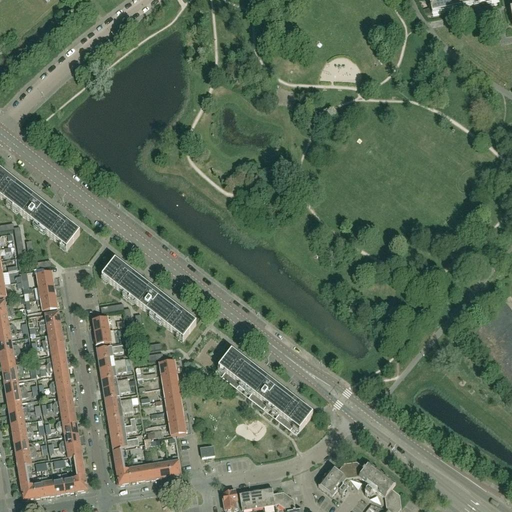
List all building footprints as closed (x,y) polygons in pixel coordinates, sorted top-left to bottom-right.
[(465,8),(463,0),(427,0),(430,10),(430,12),(431,15),(446,12),(448,12),(451,11),(455,11),(465,8)] [(463,0),(465,8),(472,7),(480,5),(482,5),(484,4),(499,1),(498,0),(463,0)] [(13,211),(25,194),(0,174),(0,199),(13,210),(13,211)] [(40,232),(40,231),(52,215),(53,215),(52,215),(26,195),(26,194),(25,194),(13,211),(14,210),(40,231),(40,232)] [(67,253),(80,236),(79,236),(52,215),(40,231),(67,252),(67,253)] [(129,301),(142,284),(141,284),(141,285),(114,264),(115,263),(114,263),(101,280),(102,280),(129,301)] [(54,288),(52,276),(36,278),(38,290),(54,288)] [(155,322),(156,322),(168,306),(169,305),(168,305),(168,306),(142,285),(142,284),(129,301),(129,302),(130,301),(156,321),(155,322)] [(56,300),(54,288),(38,290),(40,302),(56,300)] [(37,303),(38,308),(41,308),(42,314),(58,312),(56,300),(40,302),(37,303)] [(13,310),(10,308),(5,309),(4,303),(0,303),(0,314),(13,312),(13,310)] [(183,343),(196,326),(195,326),(168,306),(156,322),(183,342),(182,343),(183,343)] [(0,324),(8,323),(7,319),(12,318),(14,315),(13,312),(0,314),(0,324)] [(39,329),(60,326),(58,315),(45,317),(46,323),(41,323),(39,326),(39,329)] [(110,333),(108,321),(92,323),(94,335),(110,333)] [(16,329),(14,328),(9,328),(8,323),(0,324),(0,335),(16,332),(16,329)] [(62,336),(60,326),(39,329),(40,332),(42,333),(47,333),(48,338),(62,336)] [(0,345),(11,344),(10,338),(15,338),(17,335),(16,332),(0,335),(0,345)] [(112,345),(110,333),(94,335),(96,348),(112,345)] [(63,346),(62,336),(48,338),(49,342),(44,343),(42,346),(43,349),(63,346)] [(19,349),(17,347),(12,348),(11,344),(0,345),(0,355),(20,352),(19,349)] [(65,355),(63,346),(43,349),(43,351),(46,353),(50,352),(51,358),(65,356),(65,355)] [(112,356),(124,354),(123,348),(97,352),(98,362),(113,360),(112,356)] [(14,364),(13,358),(19,357),(20,355),(20,352),(0,355),(0,359),(1,366),(14,364)] [(246,391),(258,375),(231,355),(232,354),(231,354),(218,370),(219,371),(246,391)] [(46,369),(66,366),(65,359),(66,358),(65,356),(51,358),(53,365),(48,366),(46,369)] [(130,361),(125,362),(113,364),(113,360),(98,362),(100,372),(131,367),(130,361)] [(23,372),(23,369),(20,367),(15,368),(14,364),(1,366),(3,376),(23,372)] [(177,376),(175,364),(159,367),(161,379),(177,376)] [(66,366),(46,369),(47,374),(49,376),(54,375),(55,378),(68,376),(66,366)] [(115,376),(127,374),(132,374),(131,367),(100,372),(101,382),(116,380),(115,376)] [(18,384),(17,378),(22,377),(24,375),(23,372),(3,376),(4,384),(4,386),(18,384)] [(273,412),(285,396),(259,376),(259,375),(258,375),(246,391),(245,392),(246,392),(273,412)] [(70,386),(68,376),(55,378),(56,385),(51,385),(49,388),(49,389),(70,386)] [(179,388),(177,376),(161,379),(163,391),(179,388)] [(135,383),(128,383),(128,382),(117,383),(116,380),(101,382),(103,392),(129,388),(135,387),(135,383)] [(19,391),(18,384),(4,386),(4,389),(5,389),(6,396),(26,393),(26,392),(24,390),(19,391)] [(71,396),(70,386),(49,389),(50,393),(53,395),(58,395),(58,398),(71,396)] [(119,396),(130,394),(129,388),(103,392),(105,402),(119,400),(119,396)] [(181,400),(179,388),(163,391),(165,403),(181,400)] [(26,400),(27,398),(26,393),(6,396),(8,406),(21,404),(20,401),(26,400)] [(73,406),(71,396),(58,398),(59,404),(55,405),(52,408),(53,409),(73,406)] [(300,434),(313,417),(312,417),(286,397),(286,396),(285,396),(273,412),(272,413),(273,413),(299,433),(300,434)] [(132,408),(131,402),(120,403),(119,400),(105,402),(106,412),(132,408)] [(183,412),(181,400),(165,403),(167,414),(183,412)] [(22,410),(21,404),(8,406),(9,416),(30,413),(29,411),(27,410),(22,410)] [(75,416),(73,406),(53,409),(53,413),(56,415),(61,414),(61,418),(75,416)] [(122,416),(133,414),(132,408),(106,412),(108,422),(122,419),(122,416)] [(185,424),(183,412),(167,414),(169,426),(185,424)] [(28,420),(30,417),(30,413),(9,416),(11,426),(24,424),(24,420),(28,420)] [(76,426),(75,416),(61,418),(63,424),(58,425),(56,428),(56,429),(76,426)] [(125,426),(124,423),(123,423),(122,419),(108,422),(110,432),(126,429),(126,426),(125,426)] [(25,430),(24,424),(11,426),(12,436),(33,433),(33,431),(30,429),(25,430)] [(187,436),(185,424),(169,426),(171,438),(187,436)] [(78,436),(76,426),(56,429),(56,430),(50,431),(50,432),(51,436),(55,435),(57,433),(59,435),(64,434),(65,438),(78,436)] [(125,436),(137,434),(135,427),(131,428),(126,429),(110,432),(111,442),(126,439),(125,436)] [(27,440),(32,439),(33,437),(33,433),(12,436),(14,446),(27,444),(27,440)] [(80,446),(78,436),(65,438),(66,444),(61,445),(59,448),(59,449),(80,446)] [(139,448),(138,441),(126,443),(126,439),(111,442),(113,452),(139,448)] [(145,450),(156,448),(155,443),(152,444),(152,442),(144,443),(145,450)] [(28,450),(27,444),(14,446),(16,456),(36,453),(36,451),(33,449),(28,450)] [(81,456),(80,446),(59,449),(60,452),(63,455),(68,454),(68,458),(81,456)] [(215,459),(214,449),(201,451),(202,461),(211,459),(215,459)] [(59,451),(54,451),(49,452),(51,462),(55,461),(54,456),(59,455),(60,453),(59,451)] [(124,471),(122,460),(126,460),(125,452),(113,454),(116,473),(124,471)] [(30,460),(35,459),(37,457),(36,453),(16,456),(17,466),(31,464),(30,460)] [(85,478),(82,460),(83,460),(82,457),(82,456),(81,456),(68,458),(69,459),(69,462),(70,462),(71,469),(75,468),(77,479),(85,478)] [(181,478),(178,458),(173,459),(174,464),(169,465),(171,480),(181,478)] [(161,481),(158,461),(152,462),(153,468),(149,468),(151,482),(161,481)] [(171,480),(169,465),(163,466),(163,461),(158,461),(161,481),(170,479),(170,480),(171,480)] [(32,488),(30,475),(32,475),(31,468),(31,465),(31,464),(17,466),(17,468),(18,470),(21,488),(29,487),(30,488),(32,488)] [(151,482),(149,468),(143,469),(142,464),(138,465),(141,484),(151,482)] [(141,484),(138,465),(133,465),(133,471),(129,472),(131,486),(141,484)] [(396,486),(387,479),(375,470),(369,466),(365,471),(357,465),(344,466),(337,475),(332,470),(318,488),(332,499),(337,492),(343,497),(345,497),(348,494),(346,492),(340,488),(346,481),(358,479),(365,485),(365,486),(369,489),(366,492),(365,496),(367,498),(370,496),(372,493),(370,492),(371,491),(378,496),(378,495),(385,500),(386,511),(400,511),(401,511),(401,508),(400,498),(391,492),(396,486)] [(131,486),(129,472),(124,472),(124,471),(116,473),(117,481),(117,482),(118,488),(131,486)] [(77,495),(75,481),(68,482),(67,476),(63,477),(66,496),(75,495),(77,495)] [(66,496),(63,477),(58,478),(59,483),(53,484),(55,498),(66,496)] [(87,486),(86,486),(85,478),(77,479),(77,480),(75,481),(77,495),(88,493),(87,486)] [(55,498),(53,484),(48,485),(47,480),(41,481),(45,500),(55,498)] [(45,500),(41,481),(38,481),(38,487),(32,488),(34,502),(36,502),(36,501),(45,500)] [(34,502),(32,488),(30,488),(29,487),(21,488),(22,496),(22,497),(23,504),(34,502)] [(275,507),(273,497),(272,490),(261,492),(264,509),(275,507)] [(264,509),(261,492),(250,494),(253,511),(264,509)] [(237,511),(239,511),(236,496),(236,494),(232,495),(232,494),(222,496),(224,505),(224,511),(237,511)] [(244,511),(253,511),(250,494),(239,495),(241,511),(244,511)] [(295,511),(294,503),(283,495),(273,497),(275,507),(279,507),(285,511),(284,511),(295,511)]
